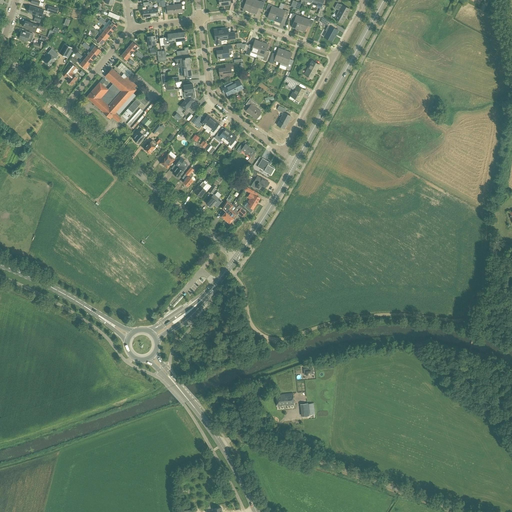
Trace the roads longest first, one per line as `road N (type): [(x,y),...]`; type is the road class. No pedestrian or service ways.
road 1 (unclassified): [(487,297),(463,319),(366,315),(277,339),(254,329),(244,289),(227,270)]
road 2 (unclassified): [(456,511),(243,437),(221,444)]
road 3 (residential): [(235,258),(63,108)]
road 4 (primary): [(383,0),(296,161)]
road 5 (residential): [(283,154),(211,98),(199,19)]
road 6 (primary): [(129,336),(0,264)]
road 7 (residential): [(199,19),(232,17),(336,54)]
